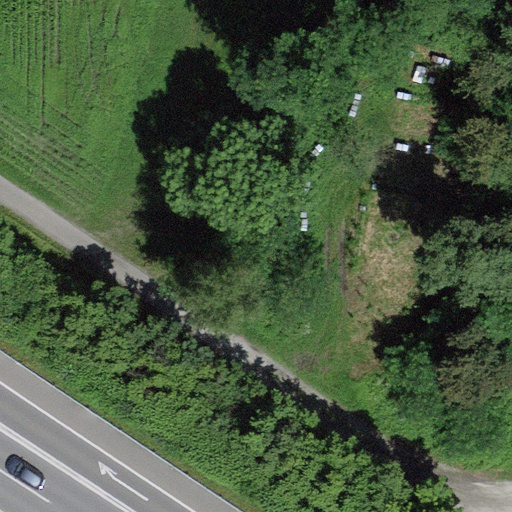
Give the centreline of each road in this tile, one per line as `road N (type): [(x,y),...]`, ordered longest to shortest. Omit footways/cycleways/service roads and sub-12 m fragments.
road 1 (track): [(0,195),(425,483),(511,501)]
road 2 (trunk): [(108,511),(0,423)]
